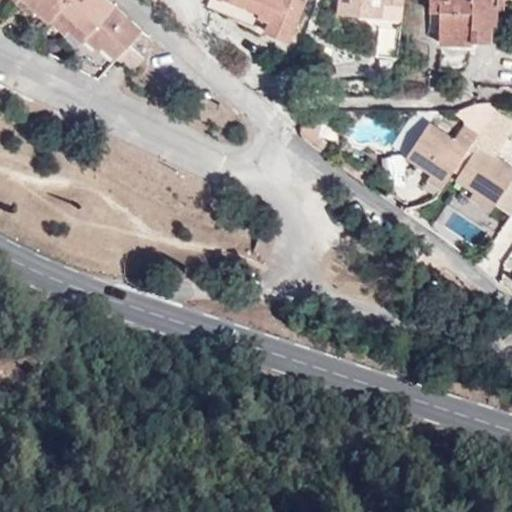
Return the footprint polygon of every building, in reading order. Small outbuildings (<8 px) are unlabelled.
[(37,11),(24,0),(18,0),(16,3),(31,17),(37,11)] [(69,0),(24,0),(37,11),(49,22),(54,17),(69,0)] [(114,6),(107,0),(69,0),(54,17),(82,42),(86,38),(114,6)] [(234,0),(261,11),(259,15),(270,20),(266,29),(293,40),(309,1),(307,0),(234,0)] [(344,0),(343,12),(403,19),(405,0),(344,0)] [(502,0),(430,0),(430,10),(441,11),(440,42),(471,44),(472,38),(493,39),(495,10),(502,11),(502,0)] [(143,31),(114,6),(86,38),(100,50),(103,47),(117,59),(129,45),(143,31)] [(399,56),(403,29),(382,27),(379,54),(399,56)] [(144,58),(129,45),(117,59),(132,72),(144,58)] [(480,146),(499,116),(494,109),(478,131),(471,141),(480,146)] [(408,152),(430,121),(425,117),(402,149),(408,152)] [(454,168),(471,141),(478,131),(464,120),(453,135),(430,121),(408,152),(420,160),(433,170),(441,159),(454,168)] [(458,176),(480,146),(471,141),(454,168),(451,172),(458,176)] [(496,201),(511,211),(511,183),(508,181),(511,175),(511,166),(480,146),(458,176),(476,189),(496,201)] [(451,172),(454,168),(441,159),(433,170),(428,176),(441,186),(451,172)] [(433,170),(420,160),(414,167),(428,176),(433,170)] [(490,209),(496,201),(476,189),(471,195),(490,209)]
